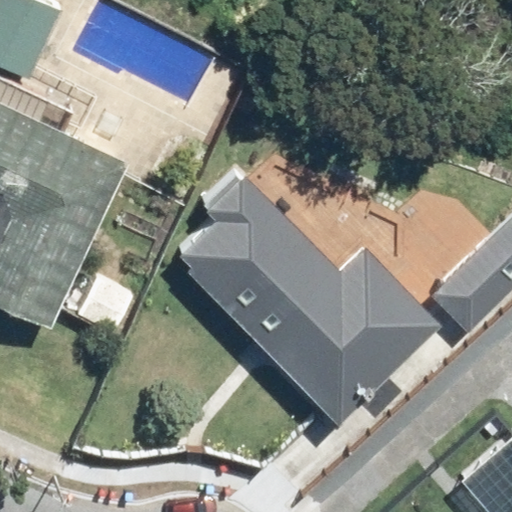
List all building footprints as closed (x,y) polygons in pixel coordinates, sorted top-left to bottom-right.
[(69,10),(51,0),(0,0),(0,52),(33,72),(69,10)] [(66,111),(73,95),(0,63),(0,288),(55,312),(130,138),(66,111)] [(345,262),(245,153),(201,193),(215,209),(180,242),(335,410),(444,311),(375,236),(345,262)] [(511,282),(511,209),(437,283),(473,320),(511,282)] [(138,286),(95,267),(77,306),(120,325),(138,286)] [(511,511),(511,494),(497,508),(499,511),(511,511)]
